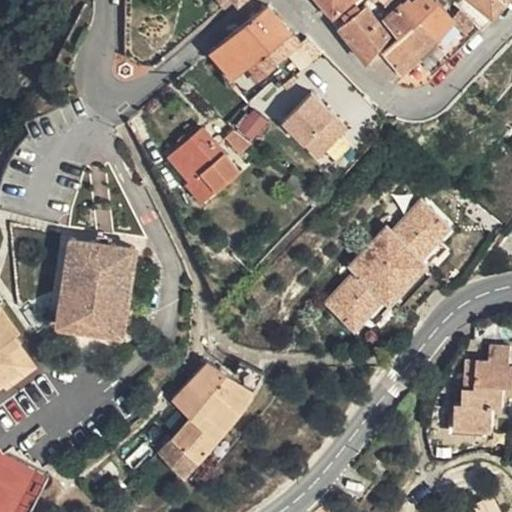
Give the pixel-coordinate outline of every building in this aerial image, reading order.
[(225,0),(235,11),(246,0),(225,0)] [(367,7),(360,0),(312,0),(312,1),(333,25),(355,4),(362,12),(367,7)] [(372,0),(384,11),(394,2),(395,0),(372,0)] [(422,0),(406,14),(401,10),(383,26),(392,35),(399,43),(404,47),(421,29),(418,25),(434,10),(424,0),(422,0)] [(511,4),(511,0),(469,0),(458,17),(482,37),(505,16),(511,4)] [(447,24),(434,10),(418,25),(421,29),(404,47),(418,63),(437,46),(454,61),(482,37),(458,17),(447,24)] [(388,41),(362,12),(344,37),(370,67),(378,55),(388,41)] [(269,14),(213,60),(234,85),(251,71),(268,58),(277,69),(301,49),(269,14)] [(404,47),(399,43),(382,59),(377,76),(386,85),(393,89),(399,92),(404,94),(409,94),(416,93),(421,90),(428,84),(454,61),(437,46),(418,63),(404,47)] [(259,83),(277,69),(268,58),(251,71),(259,83)] [(251,71),(234,85),(243,96),(259,83),(251,71)] [(315,97),(287,126),(323,160),(351,132),(315,97)] [(175,166),(197,190),(228,161),(206,137),(175,166)] [(242,163),(257,151),(236,137),(227,146),(242,163)] [(228,161),(197,190),(193,193),(207,210),(244,179),(228,161)] [(422,267),(439,250),(451,236),(424,211),(396,240),(391,235),(353,274),(358,279),(329,309),(357,334),(368,322),(385,304),(391,310),(395,306),(424,276),(427,272),(422,267)] [(148,249),(73,238),(59,327),(134,339),(148,249)] [(447,257),(439,250),(422,267),(427,272),(429,272),(437,264),(439,266),(447,257)] [(432,283),(424,276),(395,306),(402,313),(432,283)] [(385,304),(368,322),(377,330),(385,321),(384,319),(392,311),(391,310),(385,304)] [(66,476),(9,403),(25,391),(10,371),(21,364),(15,354),(19,350),(0,325),(0,448),(18,471),(24,466),(34,476),(37,473),(43,482),(47,479),(53,486),(66,476)] [(474,401),(461,401),(460,417),(453,417),(452,444),(492,445),(493,421),(503,421),(503,400),(511,400),(511,378),(508,379),(508,359),(486,358),(484,373),(474,372),(474,401)] [(32,382),(21,364),(10,371),(25,391),(32,382)] [(167,467),(190,487),(209,462),(244,420),(226,409),(237,388),(211,372),(184,411),(200,423),(167,467)] [(462,372),(461,401),(474,401),(474,372),(462,372)] [(245,373),(237,388),(257,401),(271,380),(245,373)] [(226,409),(244,420),(257,401),(237,388),(226,409)] [(352,482),(334,502),(346,511),(361,511),(372,498),(352,482)]
